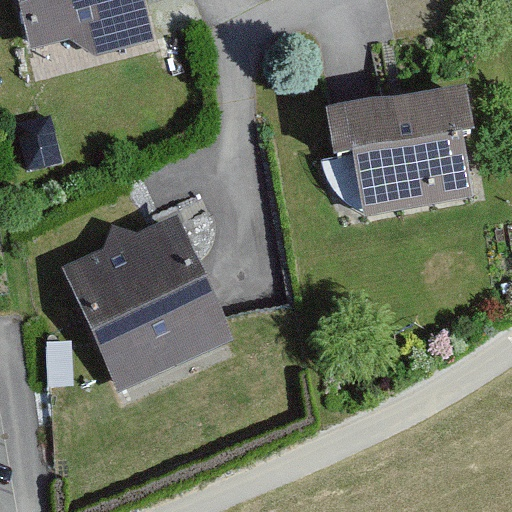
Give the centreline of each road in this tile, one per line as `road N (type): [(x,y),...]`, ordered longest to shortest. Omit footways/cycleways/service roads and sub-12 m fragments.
road 1 (residential): [(172,511),(349,441),(511,350)]
road 2 (residential): [(301,0),(242,33),(224,65),(240,273)]
